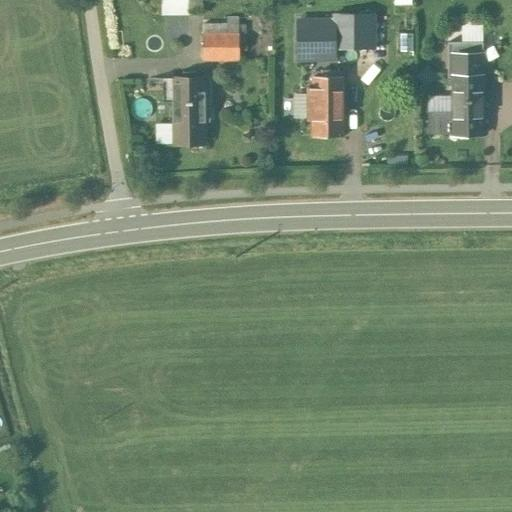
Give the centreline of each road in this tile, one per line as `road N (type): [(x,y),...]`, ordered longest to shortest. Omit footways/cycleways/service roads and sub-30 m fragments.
road 1 (secondary): [(511,213),(248,218),(124,231)]
road 2 (residential): [(124,231),(95,0)]
road 3 (secondary): [(0,250),(124,231)]
